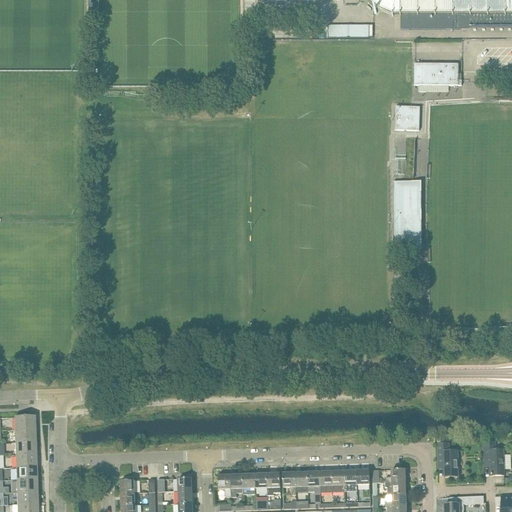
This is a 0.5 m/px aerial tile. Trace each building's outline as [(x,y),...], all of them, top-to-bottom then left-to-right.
[(511,0),(366,0),(370,6),(382,14),(400,17),(400,31),(511,29),(511,0)] [(373,37),(372,25),(335,26),(335,37),(373,37)] [(414,86),(462,86),(462,81),(459,81),(459,65),(414,64),(414,86)] [(395,131),(419,132),(420,108),(396,107),(395,131)] [(413,250),(413,182),(394,182),(394,250),(413,250)] [(15,431),(35,430),(35,417),(14,418),(15,431)] [(35,430),(15,431),(15,443),(36,443),(35,430)] [(36,443),(15,443),(16,456),(36,455),(36,443)] [(495,443),(483,443),(484,454),(484,464),(490,464),(491,476),(504,476),(504,466),(503,450),(495,450),(495,443)] [(449,444),(437,444),(438,465),(445,465),(445,478),(458,477),(457,451),(449,452),(449,444)] [(36,455),(16,456),(16,468),(36,468),(36,455)] [(37,480),(36,468),(16,468),(16,481),(37,480)] [(385,484),(406,483),(405,470),(391,471),(392,478),(381,478),(381,484),(385,484)] [(345,472),(333,473),(333,493),(346,492),(345,486),(345,472)] [(357,486),(357,472),(345,472),(345,486),(357,486)] [(357,472),(357,486),(370,485),(369,472),(357,472)] [(320,473),(308,474),(307,476),(308,487),(308,493),(321,493),(320,487),(320,473)] [(333,473),(320,473),(320,487),(321,493),(333,493),(333,473)] [(296,488),(295,474),(283,474),(283,488),(290,488),(290,497),(296,497),(296,494),(296,488)] [(307,476),(308,474),(295,474),(296,488),(296,494),(308,493),(308,487),(307,476)] [(255,475),(243,476),(243,494),(243,496),(255,495),(255,489),(255,475)] [(268,489),(267,475),(255,475),(255,489),(255,495),(268,494),(268,489)] [(280,475),(267,475),(268,489),(268,494),(268,496),(274,496),(274,494),(280,493),(280,475)] [(231,498),(230,476),(218,477),(218,490),(223,490),(223,499),(231,498)] [(243,494),(243,476),(230,476),(231,498),(237,498),(236,494),(243,494)] [(178,493),(192,492),(192,479),(178,480),(178,493)] [(37,480),(16,481),(17,493),(37,493),(37,480)] [(121,494),(135,494),(134,481),(120,482),(121,494)] [(406,483),(385,484),(385,489),(392,489),(392,496),(406,495),(406,483)] [(192,492),(178,493),(179,505),(193,505),(192,492)] [(38,505),(37,493),(17,493),(17,506),(38,505)] [(135,506),(135,494),(121,494),(121,507),(135,506)] [(392,496),(392,502),(386,502),(386,508),(393,508),(407,507),(406,495),(392,496)] [(511,511),(511,496),(501,496),(501,497),(511,496),(511,502),(501,503),(501,511),(511,511)] [(483,497),(469,498),(453,498),(450,498),(450,506),(444,506),(444,511),(459,511),(459,505),(483,504),(483,497)] [(268,511),(268,507),(268,501),(255,501),(256,511),(268,511)]
